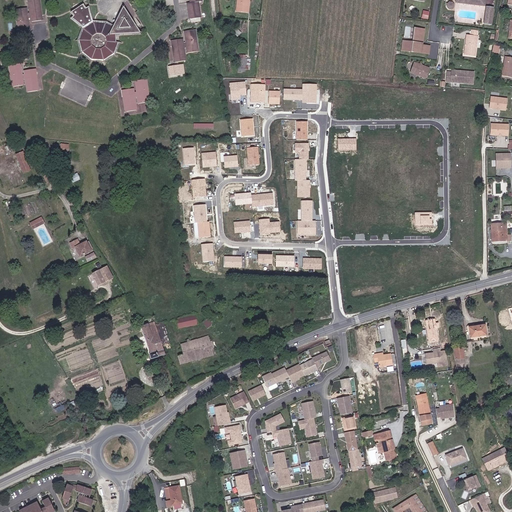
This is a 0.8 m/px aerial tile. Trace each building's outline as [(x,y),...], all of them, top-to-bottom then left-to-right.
[(16,29),(18,29),(28,28),(26,15),(30,15),(31,19),(40,18),(43,18),(40,0),(28,0),(30,10),(25,10),(24,6),(15,7),(13,7),(16,29)] [(189,0),(185,1),(187,18),(198,16),(201,16),(197,0),(189,0)] [(239,0),(238,12),(249,13),(250,4),(247,4),(247,0),(239,0)] [(70,17),(82,28),(83,30),(80,39),(82,49),(90,56),(102,58),(111,51),(115,41),(115,34),(141,33),(124,7),(114,26),(111,22),(108,27),(104,23),(92,24),(89,6),(87,7),(84,3),(71,9),(74,14),(70,17)] [(492,7),(487,6),(484,24),(490,25),(492,7)] [(423,10),(422,18),(429,19),(430,11),(423,10)] [(173,60),(175,60),(184,59),(182,45),(186,45),(187,50),(190,49),(196,48),(199,48),(195,27),(192,27),(186,29),(184,29),(185,40),(181,41),(180,37),(172,38),(170,39),(173,60)] [(413,43),(403,42),(401,51),(428,54),(429,47),(421,46),(423,30),(414,29),(413,43)] [(476,36),(466,35),(463,55),(475,56),(476,36)] [(491,52),(498,53),(499,46),(492,45),(491,52)] [(246,58),(246,54),(240,54),(238,71),(246,72),(246,68),(251,68),(251,59),(246,58)] [(511,73),(511,56),(505,55),(501,74),(511,76),(511,73)] [(19,62),(10,64),(7,64),(11,86),(13,86),(23,85),(22,79),(26,78),(28,90),(37,89),(40,88),(36,66),(34,67),(25,68),(26,74),(22,74),(19,62)] [(184,64),(168,67),(170,77),(186,75),(184,64)] [(427,72),(409,70),(408,79),(426,81),(427,72)] [(451,73),(446,73),(445,82),(472,84),(473,73),(451,71),(451,73)] [(147,78),(144,78),(135,80),(137,93),(133,93),(132,87),(124,89),(121,89),(125,112),(128,111),(136,110),(133,97),(138,97),(139,103),(148,101),(151,101),(147,78)] [(245,82),(230,83),(231,99),(240,98),(239,94),(246,94),(245,82)] [(265,103),(266,85),(251,84),(251,102),(265,103)] [(315,102),(316,84),(304,84),(303,102),(315,102)] [(303,90),(284,90),(283,99),(302,100),(303,90)] [(279,91),(269,91),(269,103),(279,104),(279,91)] [(508,97),(489,95),(488,107),(507,109),(508,97)] [(254,135),(252,118),(240,119),(241,136),(254,135)] [(307,139),(307,121),(296,121),(296,139),(307,139)] [(511,124),(491,123),(490,134),(511,136),(511,124)] [(355,139),(338,139),(338,150),(355,150),(355,139)] [(309,159),(309,143),(295,142),(295,151),(300,151),(299,158),(309,159)] [(194,148),(183,149),(184,165),(195,164),(194,148)] [(258,148),(247,148),(248,165),(259,164),(258,148)] [(34,170),(27,153),(21,155),(27,172),(34,170)] [(216,153),(202,154),(203,166),(217,165),(216,153)] [(511,153),(494,153),(494,168),(511,168),(511,153)] [(238,156),(224,157),(224,168),(238,167),(238,156)] [(307,178),(307,160),(296,160),(296,178),(307,178)] [(58,182),(53,173),(48,176),(52,184),(58,182)] [(77,173),(70,176),(73,182),(80,179),(77,173)] [(206,179),(191,181),(193,199),(207,197),(206,179)] [(310,196),(310,180),(298,180),(298,197),(310,196)] [(251,193),(235,195),(236,205),(252,203),(252,208),(274,205),(273,193),(252,195),(251,193)] [(312,200),(301,200),(301,220),(312,220),(312,200)] [(207,222),(205,205),(193,206),(195,223),(198,223),(207,222)] [(431,213),(415,213),(415,226),(431,226),(431,213)] [(32,227),(35,225),(41,223),(44,221),(41,216),(39,218),(32,220),(30,221),(32,227)] [(258,220),(260,234),(280,232),(279,222),(269,223),(269,219),(258,220)] [(250,221),(234,222),(235,233),(251,231),(250,221)] [(315,221),(298,221),(298,233),(316,233),(315,221)] [(198,223),(199,238),(210,237),(209,222),(207,222),(198,223)] [(507,236),(507,230),(509,230),(508,222),(493,223),(493,240),(509,239),(509,236),(507,236)] [(78,239),(69,243),(72,248),(74,247),(79,256),(90,251),(86,241),(80,244),(78,239)] [(212,243),(202,244),(203,261),(214,261),(212,243)] [(84,256),(87,262),(97,257),(94,251),(84,256)] [(272,255),(258,255),(258,263),(272,263),(272,255)] [(242,257),(225,256),(224,267),(242,268),(242,257)] [(294,257),(276,256),(276,266),(294,267),(294,257)] [(321,259),(303,258),(303,268),(321,269),(321,259)] [(97,285),(104,281),(112,277),(106,265),(98,270),(91,273),(97,285)] [(196,323),(194,315),(176,319),(178,327),(196,323)] [(207,319),(207,318),(203,321),(207,327),(211,324),(213,322),(209,318),(207,319)] [(163,321),(154,324),(153,321),(147,323),(147,322),(145,322),(145,323),(140,325),(150,352),(149,353),(151,359),(158,357),(157,356),(164,354),(161,345),(169,342),(166,333),(167,332),(163,321)] [(439,348),(436,328),(436,323),(430,324),(426,324),(430,349),(432,349),(439,348)] [(486,326),(469,328),(471,338),(487,335),(486,326)] [(211,349),(210,346),(212,345),(210,341),(208,335),(204,336),(203,332),(201,333),(202,336),(201,337),(200,334),(197,335),(198,338),(191,340),(190,338),(187,339),(188,342),(187,343),(188,347),(182,349),(183,354),(178,355),(180,364),(217,353),(215,348),(211,349)] [(433,353),(424,354),(426,365),(436,364),(437,369),(448,367),(446,350),(441,351),(441,348),(439,348),(432,349),(433,353)] [(463,348),(455,350),(458,369),(466,368),(463,348)] [(325,352),(311,359),(315,368),(329,361),(325,352)] [(382,355),(376,356),(376,353),(373,354),(374,363),(377,362),(378,367),(391,365),(390,354),(382,355)] [(311,360),(298,366),(303,376),(316,370),(311,360)] [(297,365),(285,371),(290,383),(303,376),(297,365)] [(283,368),(270,375),(274,383),(287,377),(283,368)] [(269,373),(260,377),(266,388),(274,384),(269,373)] [(348,379),(340,380),(343,394),(351,392),(348,379)] [(259,386),(247,392),(251,401),(263,395),(259,386)] [(242,393),(228,399),(232,409),(246,402),(242,393)] [(385,406),(384,393),(376,394),(378,407),(385,406)] [(429,415),(427,393),(417,394),(420,416),(429,415)] [(348,397),(336,399),(339,415),(351,413),(348,397)] [(313,401),(302,403),(305,420),(314,418),(317,418),(313,401)] [(226,405),(215,407),(218,426),(231,423),(229,412),(228,412),(226,405)] [(439,407),(439,409),(435,410),(436,418),(440,417),(440,419),(454,417),(452,405),(439,407)] [(264,422),(266,433),(274,431),(273,427),(282,422),(278,415),(264,422)] [(354,416),(341,418),(344,431),(357,429),(354,416)] [(305,420),(299,421),(300,429),(305,428),(307,437),(318,435),(314,418),(305,420)] [(237,426),(223,428),(224,434),(228,433),(230,440),(226,441),(227,445),(240,443),(239,439),(240,439),(237,426)] [(286,429),(270,432),(271,437),(276,436),(278,446),(289,444),(286,429)] [(352,432),(343,433),(346,452),(356,450),(352,432)] [(388,432),(386,432),(374,436),(375,441),(379,440),(380,443),(375,444),(378,453),(382,452),(385,462),(386,461),(387,464),(391,463),(390,460),(394,459),(391,450),(393,449),(391,441),(389,441),(388,437),(389,437),(388,432)] [(438,454),(432,441),(426,444),(432,457),(438,454)] [(307,445),(310,462),(317,460),(316,457),(320,456),(317,443),(307,445)] [(460,449),(444,457),(448,466),(464,458),(460,449)] [(482,458),(487,468),(505,459),(500,449),(482,458)] [(281,450),(271,452),(274,467),(272,467),(273,471),(285,469),(281,450)] [(242,451),(228,454),(231,469),(245,466),(242,451)] [(356,451),(347,452),(350,467),(359,466),(356,451)] [(450,465),(451,467),(468,461),(467,459),(450,465)] [(321,460),(308,462),(311,480),(323,478),(320,464),(321,464),(321,460)] [(286,469),(273,472),(274,476),(275,475),(278,490),(290,488),(286,469)] [(245,475),(233,478),(236,494),(248,492),(245,475)] [(480,485),(476,475),(470,477),(470,478),(469,479),(468,478),(464,480),(467,486),(468,490),(472,488),(476,486),(477,487),(480,485)] [(94,490),(91,489),(80,485),(79,487),(72,484),(71,486),(68,485),(64,496),(63,499),(70,502),(71,499),(74,490),(78,492),(77,493),(82,494),(81,498),(78,505),(88,508),(92,510),(94,502),(91,501),(85,500),(87,496),(88,497),(91,498),(94,490)] [(180,487),(169,488),(173,506),(183,504),(180,487)] [(395,487),(371,493),(374,504),(398,498),(395,487)] [(488,511),(489,511),(481,495),(469,500),(472,505),(473,505),(476,511),(488,511)] [(411,500),(417,511),(423,511),(416,497),(411,500)] [(55,511),(58,511),(57,509),(51,498),(45,501),(48,507),(43,509),(39,502),(32,506),(21,511),(55,511)] [(254,511),(252,499),(241,502),(243,511),(254,511)] [(394,511),(417,511),(411,500),(393,510),(394,511)] [(321,501),(300,506),(300,511),(312,511),(322,510),(321,501)]
